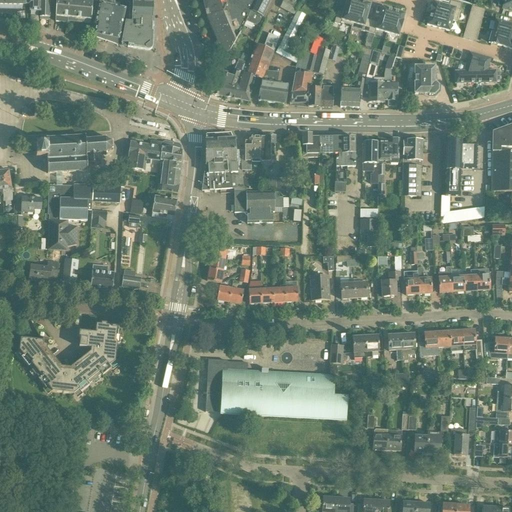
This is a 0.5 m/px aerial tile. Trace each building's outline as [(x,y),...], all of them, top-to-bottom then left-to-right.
[(39,17),(49,17),(49,0),(27,0),(28,3),(28,6),(30,6),(30,12),(39,12),(39,17)] [(56,0),(55,22),(67,23),(67,18),(67,0),(56,0)] [(90,21),(92,0),(67,0),(67,18),(90,21)] [(96,25),(94,36),(98,37),(97,39),(106,42),(109,25),(112,7),(113,0),(99,0),(95,25),(96,25)] [(201,0),(205,16),(223,13),(228,0),(201,0)] [(228,0),(223,13),(205,16),(206,17),(222,56),(228,53),(242,30),(243,27),(251,11),(255,0),(228,0)] [(255,26),(259,23),(270,0),(255,0),(251,11),(243,27),(251,30),(253,25),(255,26)] [(294,15),(299,4),(290,0),(283,0),(279,8),(294,15)] [(337,12),(334,24),(340,25),(341,21),(352,24),(358,2),(351,0),(346,0),(343,14),(337,12)] [(511,0),(500,0),(500,1),(498,7),(504,8),(511,10),(511,0)] [(352,24),(351,28),(368,33),(371,22),(366,20),(370,5),(365,4),(359,2),(358,2),(352,24)] [(431,8),(430,14),(430,15),(452,21),(456,23),(461,5),(450,2),(448,7),(433,3),(432,8),(431,8)] [(118,40),(125,9),(112,7),(109,25),(106,42),(113,45),(115,39),(118,40)] [(133,48),(140,49),(147,50),(149,50),(151,49),(151,47),(152,33),(153,33),(154,24),(153,24),(151,24),(151,19),(152,19),(153,11),(126,8),(124,23),(121,45),(121,44),(128,45),(127,48),(132,49),(133,48)] [(371,22),(368,33),(374,35),(375,30),(386,34),(393,11),(381,8),(377,23),(371,22)] [(472,8),(467,25),(479,28),(483,11),(472,8)] [(393,11),(386,34),(398,37),(400,29),(401,29),(402,22),(404,15),(393,11)] [(295,64),(300,56),(288,50),(305,16),(296,12),(275,54),(295,64)] [(430,15),(427,26),(449,32),(452,21),(430,15)] [(494,32),(494,33),(511,38),(511,25),(497,21),(494,32)] [(492,31),(488,43),(491,44),(497,46),(511,49),(511,38),(494,33),(494,32),(492,31)] [(262,80),(273,52),(257,46),(252,54),(248,67),(243,65),(241,69),(241,73),(231,99),(249,102),(252,88),(256,89),(258,79),(262,80)] [(398,47),(395,58),(401,60),(404,48),(398,47)] [(312,74),(319,49),(314,48),(312,55),(310,55),(305,71),(303,70),(303,75),(294,75),(289,106),(298,106),(298,105),(307,104),(309,90),(312,74)] [(324,75),(330,52),(319,49),(312,74),(319,74),(324,75)] [(456,72),(455,72),(455,84),(456,84),(456,88),(463,88),(463,84),(475,84),(475,72),(480,56),(469,53),(466,63),(466,65),(459,63),(456,72)] [(241,69),(243,65),(247,56),(242,54),(239,61),(238,60),(234,71),(232,76),(226,75),(226,77),(217,75),(211,94),(231,99),(241,73),(241,69)] [(363,92),(367,73),(369,65),(371,58),(363,55),(355,79),(356,79),(355,91),(341,91),(340,108),(358,109),(358,95),(362,95),(363,92)] [(480,56),(475,72),(475,84),(496,84),(496,83),(499,83),(499,72),(495,72),(495,71),(487,72),(490,59),(480,56)] [(384,84),(383,102),(388,102),(387,107),(388,107),(393,107),(394,106),(394,102),(396,102),(396,84),(390,84),(391,70),(392,70),(395,59),(389,57),(385,70),(384,75),(384,80),(384,84)] [(384,84),(384,80),(373,80),(376,67),(369,65),(367,73),(363,92),(362,95),(368,96),(367,103),(383,103),(383,102),(384,84)] [(433,68),(414,68),(414,95),(428,95),(428,96),(433,96),(437,93),(437,87),(434,84),(433,68)] [(258,102),(284,106),(286,87),(276,86),(278,74),(266,72),(261,84),(260,84),(258,102)] [(319,90),(319,87),(315,87),(315,90),(309,90),(307,104),(307,108),(319,108),(319,90)] [(319,90),(319,108),(332,108),(333,87),(322,87),(322,90),(319,90)] [(33,117),(34,108),(23,107),(23,116),(33,117)] [(511,126),(492,134),(491,193),(511,192),(511,126)] [(234,151),(233,140),(230,132),(205,133),(206,160),(201,191),(234,190),(234,193),(243,193),(243,190),(240,164),(240,152),(240,151),(234,151)] [(304,135),(302,139),(302,146),(302,159),(319,159),(319,155),(318,155),(318,154),(318,138),(311,138),(308,135),(304,135)] [(85,137),(46,139),(46,144),(35,144),(36,157),(46,157),(48,174),(64,173),(68,173),(72,173),(87,172),(86,164),(100,163),(99,154),(105,154),(111,149),(111,142),(105,139),(85,140),(85,137)] [(261,162),(261,138),(251,138),(248,141),(245,141),(244,152),(240,152),(240,164),(243,190),(244,190),(250,190),(250,179),(242,179),(242,171),(251,171),(251,162),(261,162)] [(274,163),(274,138),(261,138),(261,162),(274,163)] [(318,138),(318,154),(318,155),(319,155),(321,155),(321,160),(329,160),(329,154),(331,154),(331,138),(318,138)] [(342,154),(342,138),(331,138),(331,154),(336,154),(336,160),(339,160),(339,154),(342,154)] [(336,160),(335,160),(335,168),(334,184),(341,184),(345,184),(346,168),(354,168),(355,138),(342,138),(342,154),(339,154),(339,160),(336,160)] [(378,199),(383,199),(383,196),(384,196),(384,185),(383,185),(384,166),(382,166),(382,162),(389,162),(389,164),(398,164),(398,140),(390,140),(390,143),(378,143),(378,166),(378,184),(378,191),(378,199)] [(461,143),(461,141),(446,141),(445,156),(445,159),(445,165),(445,170),(444,197),(459,197),(460,170),(476,170),(477,144),(461,143)] [(150,146),(130,142),(126,168),(144,171),(145,164),(149,164),(150,159),(160,161),(162,144),(162,143),(151,142),(150,146)] [(160,185),(157,185),(156,192),(171,194),(173,187),(178,188),(181,160),(180,160),(181,151),(180,151),(180,147),(178,145),(165,142),(162,144),(160,161),(161,161),(160,164),(163,164),(160,185)] [(377,166),(377,144),(370,144),(370,143),(363,142),(363,144),(362,144),(362,164),(374,164),(373,171),(372,184),(378,184),(378,166),(377,166)] [(420,197),(420,161),(422,159),(423,156),(421,155),(422,142),(402,142),(402,157),(403,157),(403,182),(398,182),(398,197),(420,197)] [(9,171),(1,172),(3,190),(4,197),(3,202),(11,201),(12,196),(9,171)] [(286,197),(286,179),(268,179),(268,189),(275,189),(282,197),(286,197)] [(334,184),(334,193),(345,193),(345,184),(341,184),(334,184)] [(45,215),(45,221),(47,221),(48,221),(48,251),(67,251),(67,248),(76,246),(76,228),(67,225),(67,221),(87,222),(87,211),(91,211),(92,202),(92,188),(75,187),(62,187),(56,187),(48,186),(48,189),(47,215),(45,215)] [(92,188),(92,202),(97,202),(101,203),(120,203),(120,188),(117,187),(102,187),(92,187),(92,188)] [(246,193),(244,193),(244,190),(243,190),(243,193),(234,193),(234,214),(246,213),(247,224),(272,224),(272,215),(274,215),(274,209),(283,208),(282,198),(274,198),(274,192),(246,193)] [(511,208),(511,194),(511,195),(511,204),(497,204),(497,212),(508,213),(508,208),(511,208)] [(173,217),(176,201),(155,198),(152,218),(159,219),(160,215),(173,217)] [(41,211),(41,199),(20,199),(20,213),(33,213),(33,211),(41,211)] [(132,201),(131,214),(141,215),(143,203),(132,201)] [(105,222),(107,222),(107,213),(92,212),(91,229),(104,229),(105,222)] [(21,230),(22,217),(13,216),(13,219),(13,230),(21,230)] [(138,217),(128,216),(127,224),(137,225),(138,217)] [(367,222),(361,222),(361,232),(367,232),(367,247),(377,247),(377,222),(367,222)] [(504,237),(504,226),(492,226),(491,237),(504,237)] [(466,228),(462,229),(463,237),(467,237),(467,243),(474,243),(474,236),(473,228),(466,228)] [(425,252),(432,251),(432,236),(431,236),(432,239),(424,240),(425,252)] [(225,260),(227,248),(213,246),(211,258),(225,260)] [(334,272),(333,257),(323,258),(323,264),(327,264),(328,272),(334,272)] [(223,272),(225,260),(211,258),(209,270),(223,272)] [(65,260),(62,285),(75,286),(76,277),(74,276),(74,270),(77,271),(78,262),(65,260)] [(56,282),(58,265),(47,263),(47,269),(30,267),(28,282),(49,284),(50,281),(56,282)] [(112,292),(114,274),(103,273),(104,268),(92,267),(90,290),(112,292)] [(439,294),(451,293),(450,278),(451,278),(450,268),(445,268),(446,274),(439,274),(439,279),(438,279),(439,294)] [(422,274),(422,269),(417,269),(417,273),(418,295),(431,295),(430,279),(426,279),(426,274),(422,274)] [(221,284),(223,272),(209,270),(207,282),(221,284)] [(464,293),(476,292),(475,270),(470,271),(470,277),(463,277),(464,293)] [(476,292),(489,291),(488,270),(475,270),(476,292)] [(0,278),(10,280),(11,273),(0,271),(0,278)] [(382,297),(396,296),(395,284),(400,283),(399,272),(388,273),(388,282),(381,283),(382,297)] [(406,296),(418,295),(417,273),(412,273),(412,276),(405,277),(405,281),(406,296)] [(248,284),(249,277),(240,275),(239,282),(248,284)] [(139,291),(140,280),(123,277),(122,288),(139,291)] [(311,302),(329,301),(328,277),(310,278),(311,302)] [(451,293),(464,293),(463,277),(451,278),(450,278),(451,293)] [(359,284),(359,279),(353,280),(354,299),(368,298),(367,283),(359,284)] [(502,280),(496,279),(495,291),(502,291),(502,286),(509,286),(509,293),(511,293),(511,280),(510,280),(502,279),(502,280)] [(341,300),(354,299),(353,280),(348,280),(348,284),(340,285),(341,300)] [(229,304),(231,290),(219,288),(216,302),(229,304)] [(285,303),(298,303),(297,288),(284,289),(285,303)] [(273,304),(285,303),(284,289),(272,290),(273,304)] [(241,306),(243,292),(231,290),(229,304),(241,306)] [(248,305),(261,305),(260,290),(248,291),(248,305)] [(261,305),(273,304),(272,290),(260,290),(261,305)] [(114,362),(118,328),(96,325),(95,334),(79,332),(78,338),(80,339),(79,348),(93,349),(92,354),(70,372),(59,370),(46,353),(47,349),(48,340),(43,339),(42,342),(20,340),(19,351),(51,392),(73,395),(114,362)] [(463,352),(475,351),(474,331),(461,332),(463,352)] [(463,352),(461,332),(449,333),(450,348),(450,353),(463,352)] [(425,349),(437,349),(436,333),(424,334),(425,349)] [(437,349),(450,348),(449,333),(436,333),(437,349)] [(402,362),(407,361),(407,356),(415,355),(414,350),(414,335),(400,336),(402,362)] [(402,362),(400,336),(387,336),(388,352),(396,351),(396,362),(402,362)] [(366,358),(372,358),(371,353),(378,352),(377,337),(365,338),(366,358)] [(353,359),(366,358),(365,338),(352,338),(353,359)] [(489,359),(507,360),(507,358),(507,356),(508,340),(495,340),(495,344),(488,343),(489,359)] [(342,346),(331,345),(330,364),(341,365),(342,346)] [(206,385),(205,413),(222,414),(223,411),(232,412),(234,412),(234,414),(249,414),(249,415),(250,415),(250,413),(265,414),(265,416),(266,416),(266,414),(281,414),(280,417),(281,417),(281,414),(296,415),(296,418),(297,418),(297,415),(310,416),(312,416),(311,418),(312,418),(327,419),(328,419),(328,417),(343,418),(343,420),(344,399),(329,398),(330,377),(329,377),(267,374),(268,370),(261,370),(261,374),(247,373),(247,364),(235,363),(227,363),(227,362),(208,361),(206,385)] [(395,385),(403,384),(402,375),(394,375),(395,385)] [(511,401),(511,387),(504,387),(504,388),(502,388),(502,393),(497,393),(496,400),(511,401)] [(495,420),(497,420),(502,420),(507,420),(508,420),(508,413),(511,413),(511,401),(496,400),(496,406),(503,406),(502,413),(496,413),(495,420)] [(415,431),(416,411),(409,410),(409,415),(408,415),(407,432),(408,432),(408,431),(415,431)] [(448,433),(449,418),(441,417),(440,433),(448,433)] [(386,436),(387,431),(376,430),(374,431),(374,436),(373,451),(386,452),(386,436)] [(401,438),(401,432),(387,431),(386,436),(386,452),(399,453),(400,438),(401,438)] [(500,433),(495,432),(494,446),(511,446),(511,433),(500,432),(500,433)] [(427,454),(428,434),(427,434),(427,438),(414,437),(414,454),(427,454)] [(440,455),(441,435),(428,434),(427,454),(440,455)] [(467,457),(468,437),(455,436),(454,456),(467,457)] [(511,459),(511,446),(494,446),(493,458),(511,459)] [(335,511),(336,499),(323,498),(323,499),(317,499),(317,508),(322,508),(321,511),(335,511)] [(348,511),(349,499),(336,499),(335,511),(348,511)] [(375,511),(376,501),(363,500),(361,511),(375,511)] [(388,511),(389,502),(376,501),(375,511),(388,511)] [(402,511),(415,511),(416,503),(403,503),(402,511)]
